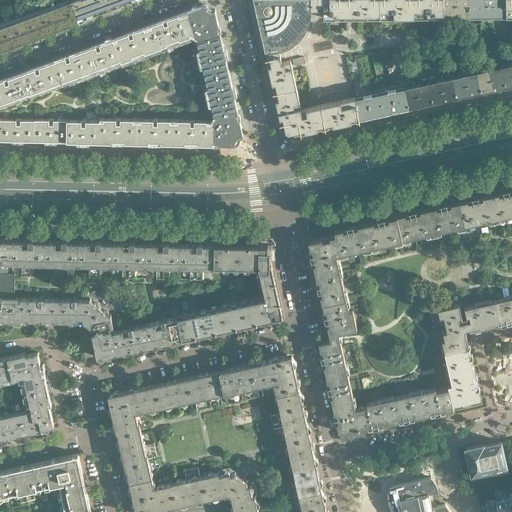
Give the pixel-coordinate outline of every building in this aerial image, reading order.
[(108,9),(105,0),(71,0),(72,1),(78,20),(108,9)] [(131,0),(105,0),(108,9),(131,0)] [(311,12),(311,9),(324,9),(324,18),(345,18),(344,0),(253,0),(261,34),(260,35),(262,47),(264,46),(265,53),(279,50),(281,49),(284,48),(286,47),(288,46),(291,45),(294,43),(296,41),(298,40),(299,38),(301,36),(303,34),(304,32),(305,30),(307,28),(308,26),(308,24),(309,22),(310,18),(311,16),(311,14),(311,12)] [(380,17),(379,0),(344,0),(345,18),(380,17)] [(414,17),(414,0),(379,0),(380,17),(414,17)] [(443,14),(443,0),(414,0),(414,17),(443,17),(443,14)] [(456,14),(455,0),(443,0),(443,14),(456,14)] [(468,13),(468,0),(455,0),(456,14),(468,13)] [(481,13),(480,0),(468,0),(468,13),(481,13)] [(493,13),(493,0),(480,0),(481,13),(493,13)] [(506,13),(505,0),(493,0),(493,13),(506,13)] [(78,20),(72,1),(42,12),(48,31),(78,20)] [(221,34),(215,9),(211,10),(207,8),(206,4),(182,13),(190,35),(196,39),(197,39),(221,34)] [(48,31),(42,12),(11,23),(18,42),(48,31)] [(190,35),(182,13),(167,18),(162,19),(163,20),(147,26),(155,48),(190,35)] [(0,48),(18,42),(11,23),(0,27),(0,48)] [(155,48),(147,26),(133,31),(132,30),(128,32),(128,33),(112,39),(120,59),(121,61),(155,48)] [(238,110),(221,34),(197,39),(193,48),(207,109),(214,115),(238,110)] [(120,59),(112,39),(100,43),(95,44),(95,45),(82,50),(89,70),(120,59)] [(483,50),(482,42),(472,45),(473,52),(483,50)] [(89,70),(82,50),(69,55),(69,54),(65,56),(51,61),(59,82),(89,70)] [(296,86),(292,66),(290,60),(285,61),(282,61),(280,53),(279,50),(265,53),(274,91),(296,86)] [(59,82),(51,61),(39,66),(39,65),(34,67),(35,68),(21,73),(28,92),(28,93),(59,82)] [(511,85),(511,62),(509,63),(510,66),(501,68),(506,87),(511,85)] [(506,87),(501,68),(493,69),(492,67),(489,68),(493,89),(506,87)] [(493,89),(489,68),(485,69),(485,71),(477,73),(481,92),(493,89)] [(481,92),(477,73),(469,75),(468,72),(464,73),(469,95),(481,92)] [(0,102),(28,92),(21,73),(8,77),(4,78),(4,79),(0,80),(0,102)] [(469,95),(464,73),(461,74),(461,77),(453,78),(457,98),(469,95)] [(433,103),(428,84),(427,78),(415,81),(416,84),(421,106),(433,103)] [(457,98),(453,78),(444,80),(444,78),(440,79),(445,100),(457,98)] [(445,100),(440,79),(436,79),(437,82),(428,84),(433,103),(445,100)] [(421,106),(416,84),(412,85),(413,87),(404,89),(408,108),(421,106)] [(318,128),(313,106),(301,108),(301,106),(300,100),(296,86),(274,91),(281,125),(285,127),(286,130),(289,132),(291,131),(295,133),(318,128)] [(396,111),(391,89),(388,90),(388,93),(380,95),(384,114),(396,111)] [(408,108),(404,89),(396,91),(395,89),(391,89),(396,111),(408,108)] [(384,114),(380,95),(371,96),(371,94),(367,95),(372,116),(384,114)] [(372,116),(367,95),(364,96),(364,98),(356,100),(360,119),(372,116)] [(360,119),(356,100),(355,97),(313,106),(318,128),(360,119)] [(243,135),(238,110),(214,115),(214,116),(211,120),(210,144),(235,144),(235,139),(238,136),(243,135)] [(136,142),(137,118),(100,117),(100,120),(99,141),(136,142)] [(0,139),(7,139),(8,127),(9,127),(9,119),(0,118),(0,139)] [(67,141),(67,119),(35,118),(35,119),(34,140),(67,141)] [(173,143),(174,119),(137,118),(136,142),(173,143)] [(34,140),(35,119),(9,119),(9,127),(8,127),(7,139),(34,140)] [(99,141),(100,120),(67,119),(67,141),(99,141)] [(210,144),(211,120),(174,119),(173,143),(210,144)] [(511,190),(491,195),(496,219),(511,215),(511,190)] [(496,219),(491,195),(460,202),(465,226),(496,219)] [(465,226),(460,202),(428,209),(434,233),(465,226)] [(434,233),(428,209),(397,216),(402,240),(434,233)] [(402,240),(397,216),(366,223),(371,247),(402,240)] [(371,247),(366,223),(334,230),(335,234),(340,254),(371,247)] [(340,254),(335,234),(308,240),(315,272),(339,267),(336,254),(340,254)] [(0,262),(11,262),(11,239),(1,239),(0,238),(0,262)] [(44,263),(45,240),(37,240),(37,239),(36,238),(35,238),(34,238),(33,238),(32,238),(32,239),(30,239),(28,240),(11,239),(11,262),(20,263),(20,275),(35,276),(35,263),(44,263)] [(78,264),(79,241),(71,241),(71,240),(70,240),(70,239),(69,239),(68,238),(67,238),(66,239),(65,239),(64,239),(62,240),(45,240),(44,263),(54,263),(53,276),(69,276),(69,264),(78,264)] [(112,265),(113,242),(105,241),(104,240),(103,239),(102,239),(101,239),(100,239),(99,240),(98,240),(95,241),(79,241),(78,264),(88,264),(88,277),(103,277),(103,264),(112,265)] [(146,265),(147,242),(138,242),(138,241),(137,240),(136,240),(135,240),(134,240),(133,240),(133,241),(131,241),(129,242),(113,242),(112,265),(121,265),(121,277),(136,278),(136,265),(146,265)] [(180,266),(180,243),(172,243),(172,242),(172,241),(171,241),(170,241),(170,240),(169,241),(168,241),(167,241),(167,242),(165,241),(163,243),(147,242),(146,265),(156,265),(155,278),(170,278),(171,266),(180,266)] [(214,267),(214,244),(206,244),(206,243),(205,242),(204,241),(203,241),(202,241),(201,242),(200,242),(199,242),(197,243),(180,243),(180,266),(189,266),(188,279),(204,279),(204,267),(214,267)] [(259,270),(260,245),(214,244),(214,267),(214,269),(259,270)] [(260,245),(259,270),(259,282),(262,294),(267,319),(283,315),(271,262),(270,262),(270,249),(267,249),(267,246),(268,246),(268,245),(260,245)] [(346,298),(342,280),(339,267),(315,272),(322,303),(346,298)] [(0,319),(26,320),(27,298),(21,298),(21,300),(14,300),(15,273),(0,273),(0,319)] [(267,319),(262,294),(177,313),(177,316),(182,338),(267,319)] [(511,321),(511,296),(483,303),(488,326),(511,321)] [(60,321),(61,298),(44,298),(42,297),(40,297),(38,298),(27,298),(26,320),(60,321)] [(87,324),(101,307),(90,298),(89,299),(78,299),(76,298),(74,298),(72,299),(61,298),(60,321),(83,321),(87,324)] [(347,369),(339,333),(357,329),(353,309),(349,310),(346,298),(322,303),(330,340),(319,342),(326,374),(347,369)] [(488,326),(483,303),(460,308),(459,303),(438,308),(441,322),(445,321),(446,325),(442,326),(445,339),(466,334),(465,330),(469,329),(470,331),(488,326)] [(119,352),(115,330),(111,314),(110,314),(101,307),(87,324),(91,328),(97,357),(119,352)] [(182,338),(177,316),(166,319),(164,318),(162,318),(161,320),(146,323),(151,345),(182,338)] [(151,345),(146,323),(134,326),(132,325),(130,325),(128,327),(115,330),(119,352),(151,345)] [(473,366),(466,334),(445,339),(442,340),(449,371),(473,366)] [(504,356),(503,349),(495,350),(497,358),(504,356)] [(45,376),(44,371),(45,370),(44,363),(42,363),(40,364),(38,351),(26,354),(26,352),(8,356),(13,379),(25,377),(25,379),(25,380),(22,381),(25,393),(50,387),(49,382),(47,383),(45,376)] [(299,388),(294,366),(292,354),(266,359),(267,361),(274,392),(276,392),(276,393),(299,388)] [(0,381),(13,379),(8,356),(0,357),(0,381)] [(274,392),(267,361),(266,359),(235,366),(236,368),(242,399),(259,396),(257,385),(261,385),(263,395),(274,392)] [(242,399),(236,368),(235,366),(203,373),(211,406),(222,404),(220,393),(224,393),(226,403),(242,399)] [(480,398),(473,366),(449,371),(452,384),(448,385),(449,388),(452,404),(480,398)] [(354,400),(348,374),(347,369),(326,374),(333,405),(354,400)] [(211,406),(203,373),(172,380),(177,403),(195,399),(197,409),(211,406)] [(177,403),(172,380),(139,387),(144,410),(177,403)] [(54,425),(50,405),(52,405),(51,400),(50,400),(49,392),(51,392),(50,387),(25,393),(27,405),(30,404),(30,405),(31,405),(32,409),(20,411),(25,433),(37,430),(37,428),(42,427),(42,431),(49,429),(49,428),(49,426),(54,425)] [(144,410),(139,387),(108,394),(113,419),(136,414),(136,412),(144,410)] [(306,420),(302,403),(303,403),(303,402),(303,401),(302,399),(299,388),(276,393),(280,412),(270,414),(273,428),(283,425),(306,420)] [(449,388),(436,390),(436,388),(417,392),(422,416),(454,409),(452,404),(449,388)] [(422,416),(417,392),(386,399),(391,423),(422,416)] [(391,423),(386,399),(367,403),(367,406),(355,408),(361,433),(362,433),(365,432),(365,428),(391,423)] [(361,433),(355,408),(354,400),(333,405),(341,441),(363,436),(362,433),(361,433)] [(25,433),(20,411),(9,414),(8,411),(2,413),(3,415),(0,415),(0,438),(9,437),(8,435),(12,434),(13,436),(25,433)] [(144,444),(141,429),(139,424),(138,424),(136,414),(113,419),(116,432),(117,432),(117,433),(117,434),(121,450),(144,444)] [(311,439),(311,438),(310,437),(306,420),(283,425),(290,457),(313,452),(311,441),(311,439)] [(511,511),(511,486),(506,488),(506,486),(498,488),(495,471),(507,468),(501,441),(483,445),(483,444),(466,448),(472,474),(491,470),(495,489),(494,489),(496,497),(486,500),(487,505),(479,507),(480,511),(511,511)] [(152,476),(148,460),(148,458),(157,456),(154,442),(144,444),(121,450),(125,468),(126,469),(126,470),(129,482),(152,476)] [(326,511),(319,478),(317,467),(317,466),(317,464),(316,463),(313,452),(290,457),(296,483),(291,484),(287,491),(289,497),(299,495),(302,511),(326,511)] [(83,477),(78,453),(36,462),(41,487),(59,483),(83,477)] [(41,487),(36,462),(8,468),(14,493),(18,492),(21,502),(35,499),(33,489),(41,487)] [(224,495),(219,472),(200,476),(198,466),(184,469),(187,479),(192,502),(224,495)] [(257,494),(255,483),(229,467),(218,470),(219,472),(224,495),(227,494),(227,495),(229,494),(230,495),(231,497),(231,496),(232,500),(255,495),(257,494)] [(14,493),(8,468),(0,470),(0,496),(1,496),(3,495),(14,493)] [(146,511),(159,509),(154,486),(152,476),(129,482),(135,511),(146,511)] [(447,506),(445,503),(432,506),(429,493),(438,491),(437,487),(436,483),(433,479),(431,476),(418,479),(409,481),(402,483),(389,485),(388,490),(387,494),(388,498),(389,503),(391,508),(393,511),(450,511),(450,510),(447,506)] [(77,511),(90,509),(83,477),(59,483),(65,511),(77,511)] [(192,502),(187,479),(154,486),(159,509),(192,502)] [(258,511),(257,507),(255,495),(232,500),(234,511),(258,511)]
